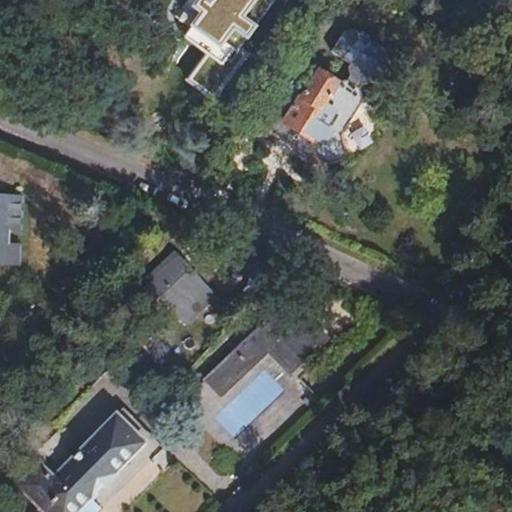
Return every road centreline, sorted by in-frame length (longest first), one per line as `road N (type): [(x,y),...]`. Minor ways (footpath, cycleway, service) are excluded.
road 1 (residential): [(0,115),(446,317)]
road 2 (residential): [(446,317),(245,511)]
